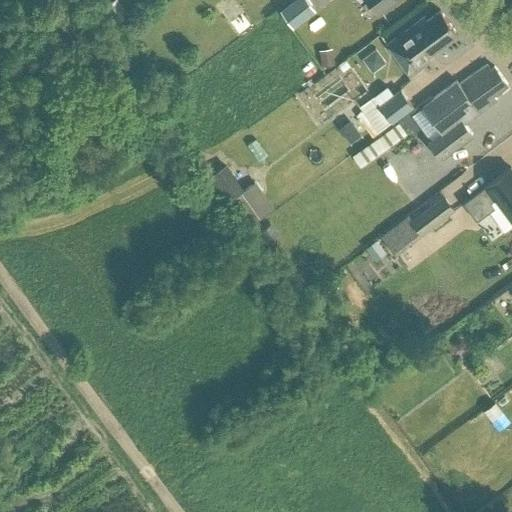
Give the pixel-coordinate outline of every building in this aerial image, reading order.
[(239,36),(252,25),(232,0),(219,11),(239,36)] [(307,0),(293,0),(281,10),(294,26),(315,10),(307,0)] [(369,0),(379,12),(395,0),(369,0)] [(409,76),(428,61),(425,57),(458,33),(440,9),(427,18),(425,15),(386,44),(409,76)] [(321,65),(334,63),(332,47),(319,49),(321,65)] [(464,123),(466,122),(497,98),(493,94),(508,83),(494,65),(490,68),(487,64),(460,84),(457,80),(423,105),(443,131),(428,142),(440,158),(472,133),(464,123)] [(372,136),(413,106),(400,89),(379,104),(373,96),(360,106),(363,110),(357,115),(372,136)] [(350,142),(361,134),(350,119),(339,127),(350,142)] [(360,165),(406,133),(399,122),(353,154),(360,165)] [(511,221),(511,168),(510,167),(463,202),(476,220),(495,207),(491,202),(495,199),(511,221)] [(274,206),(256,180),(232,197),(251,222),(274,206)] [(444,194),(410,218),(422,234),(455,210),(444,194)] [(270,223),(260,230),(269,243),(279,236),(270,223)] [(373,257),(386,245),(376,234),(363,246),(373,257)] [(485,271),(498,269),(497,254),(483,255),(485,271)] [(498,399),(503,405),(511,399),(506,393),(498,399)]
